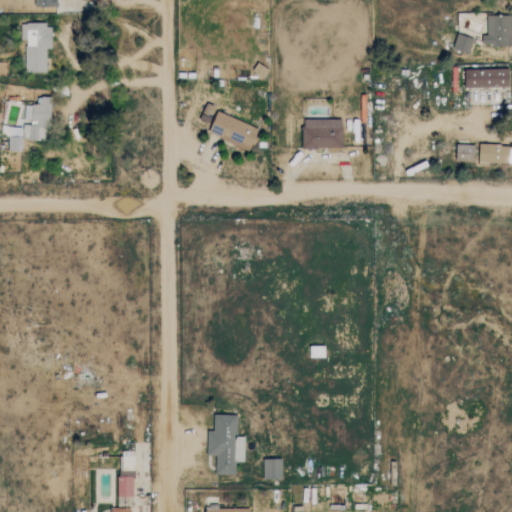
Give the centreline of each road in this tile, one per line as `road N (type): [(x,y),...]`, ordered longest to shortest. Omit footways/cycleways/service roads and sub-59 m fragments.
road 1 (track): [(511,201),(164,200),(0,209)]
road 2 (track): [(166,511),(164,0)]
